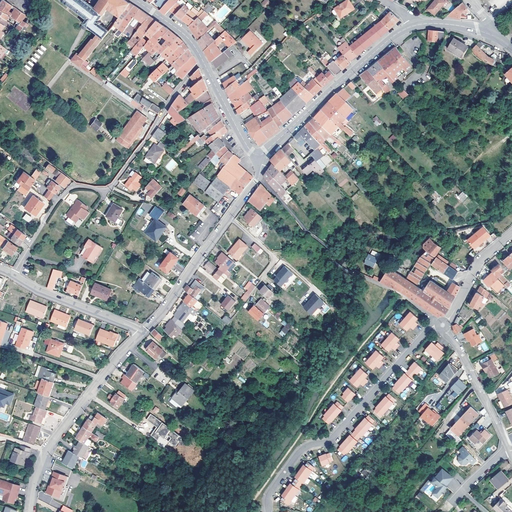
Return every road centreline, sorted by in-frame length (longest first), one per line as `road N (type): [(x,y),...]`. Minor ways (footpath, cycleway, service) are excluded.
road 1 (residential): [(203,62),(110,187),(72,188),(59,198),(12,276)]
road 2 (residential): [(442,324),(335,436),(297,454),(270,492),(269,511)]
road 3 (residential): [(28,511),(45,450),(143,331)]
road 4 (residential): [(260,155),(414,24)]
road 5 (residential): [(143,331),(12,276)]
road 6 (residential): [(143,331),(229,218)]
road 7 (residential): [(442,324),(509,447)]
